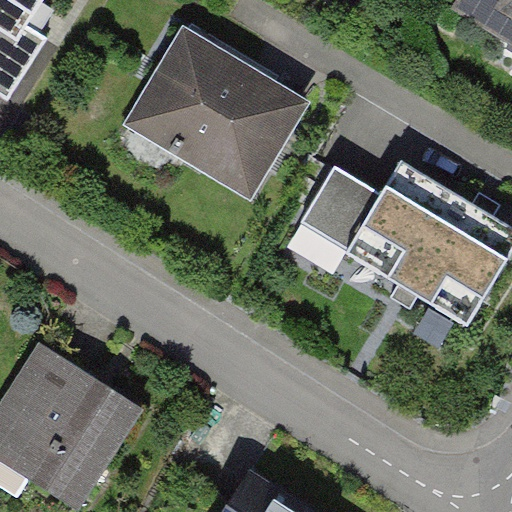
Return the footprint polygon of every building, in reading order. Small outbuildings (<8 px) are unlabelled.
[(87,0),(0,0),(0,24),(52,57),(87,0)] [(511,52),(511,0),(509,0),(488,39),(511,52)] [(320,111),(195,32),(130,134),(255,213),(320,111)] [(511,282),(511,227),(414,169),(359,260),(482,333),(511,282)] [(96,511),(156,422),(45,348),(0,416),(0,463),(72,511),(96,511)] [(285,511),(256,493),(244,511),(285,511)]
